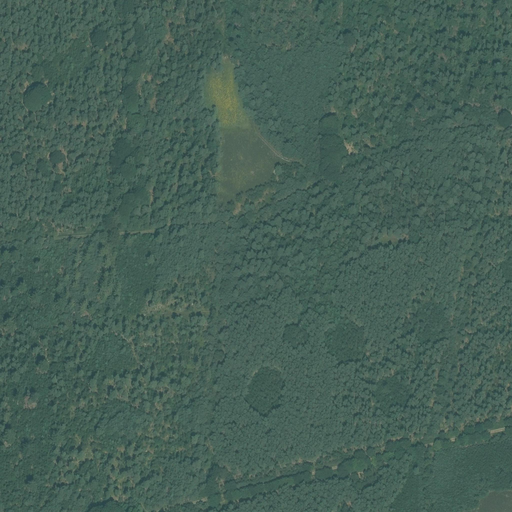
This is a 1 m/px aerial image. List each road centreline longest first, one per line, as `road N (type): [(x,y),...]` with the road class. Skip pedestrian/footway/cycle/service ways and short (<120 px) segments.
road 1 (track): [(0,242),(221,224),(308,187),(302,167),(246,123)]
road 2 (track): [(151,511),(511,426)]
